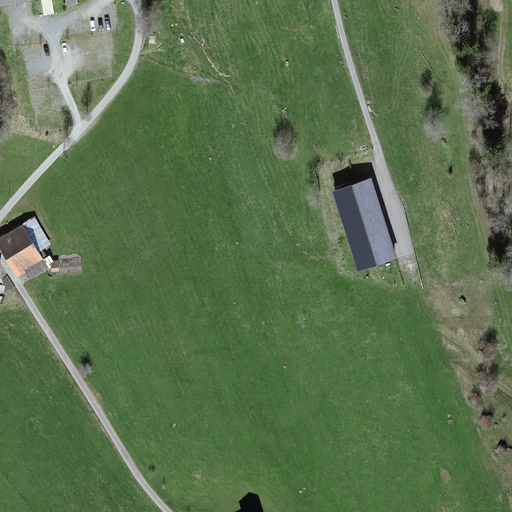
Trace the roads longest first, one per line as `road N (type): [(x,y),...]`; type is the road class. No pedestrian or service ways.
road 1 (unclassified): [(0,253),(167,511)]
road 2 (unclassified): [(139,0),(138,46),(123,80),(0,217)]
road 3 (unclassified): [(381,159),(335,0)]
